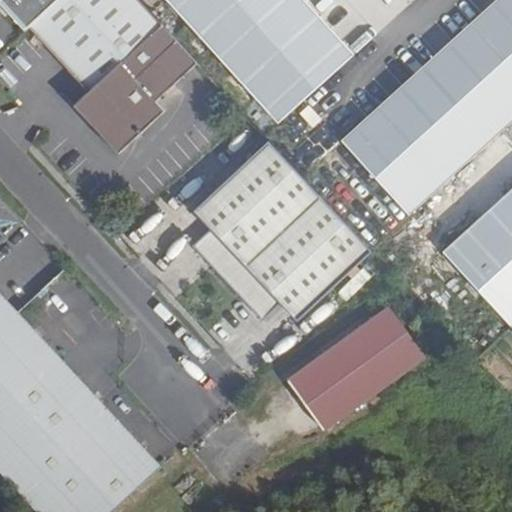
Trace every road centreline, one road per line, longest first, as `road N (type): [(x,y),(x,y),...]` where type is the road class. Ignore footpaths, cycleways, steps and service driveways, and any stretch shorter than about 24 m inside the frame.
road 1 (unclassified): [(0,161),(201,379)]
road 2 (unknown): [(37,97),(93,156),(116,166),(136,160),(196,109)]
